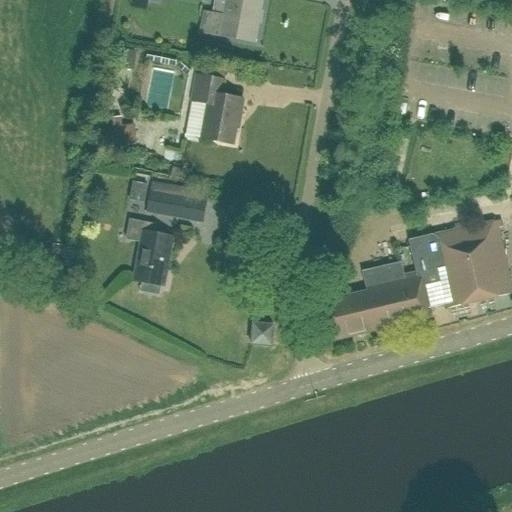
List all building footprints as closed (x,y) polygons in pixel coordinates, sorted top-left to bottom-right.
[(217,0),(215,14),(205,13),(202,33),(254,43),(262,0),(217,0)] [(224,81),(196,76),(192,102),(208,105),(201,139),(233,145),(238,117),(240,118),(243,100),(221,96),(224,81)] [(136,147),(134,125),(121,127),(120,118),(108,119),(109,129),(108,130),(110,151),(136,147)] [(208,193),(152,183),(146,214),(202,224),(208,193)] [(511,294),(495,222),(410,242),(418,274),(404,278),(401,265),(364,274),(367,287),(366,287),(367,292),(321,303),(330,342),(377,331),(378,337),(430,325),(426,309),(446,305),(447,309),(511,294)] [(173,238),(144,233),(135,280),(164,286),(173,238)] [(273,327),(253,325),(250,346),(271,348),(273,327)]
